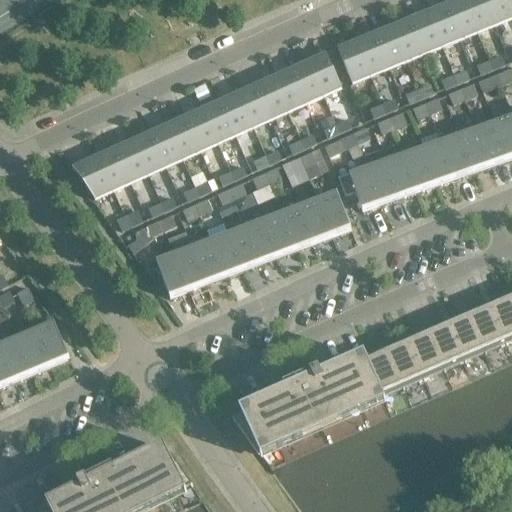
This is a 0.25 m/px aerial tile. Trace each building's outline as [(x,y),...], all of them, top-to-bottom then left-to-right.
[(478,36),(463,0),(445,8),(460,43),(478,36)] [(495,28),(483,0),(463,0),(478,36),(495,28)] [(511,21),(511,18),(504,0),(483,0),(495,28),(511,21)] [(460,43),(445,8),(428,15),(442,50),(460,43)] [(442,50),(428,15),(410,22),(424,58),(442,50)] [(424,58),(410,22),(392,29),(406,65),(424,58)] [(406,65),(392,29),(374,37),(389,72),(406,65)] [(389,72),(374,37),(356,44),(371,79),(389,72)] [(371,79),(356,44),(338,51),(352,87),(371,79)] [(326,57),(307,65),(323,100),(341,92),(326,57)] [(501,59),(489,64),(493,73),(505,68),(501,59)] [(493,73),(489,64),(477,69),(481,78),(493,73)] [(323,100),(307,65),(290,73),(306,108),(323,100)] [(306,108),(290,73),(272,81),(288,116),(306,108)] [(511,84),(511,82),(508,73),(496,78),(501,89),(511,84)] [(465,74),(454,79),(457,87),(469,83),(465,74)] [(501,89),(496,78),(484,82),(489,94),(501,89)] [(457,87),(454,79),(442,83),(445,92),(457,87)] [(288,116),(272,81),(255,89),(271,123),(288,116)] [(477,98),(473,87),(461,92),(465,103),(477,98)] [(430,88),(418,93),(422,102),(433,97),(430,88)] [(271,123),(255,89),(237,96),(253,131),(271,123)] [(465,103),(461,92),(449,97),(454,108),(465,103)] [(422,102),(418,93),(406,98),(410,107),(422,102)] [(253,131),(237,96),(220,104),(236,139),(253,131)] [(442,113),(437,102),(425,107),(430,118),(442,113)] [(394,103),(382,108),(386,116),(398,112),(394,103)] [(236,139),(220,104),(202,112),(218,147),(236,139)] [(430,118),(425,107),(413,111),(418,123),(430,118)] [(386,116),(382,108),(371,112),(374,121),(386,116)] [(218,147),(202,112),(185,120),(201,155),(218,147)] [(406,127),(402,116),(390,121),(394,132),(406,127)] [(324,133),(336,128),(332,119),(320,124),(324,133)] [(201,155),(185,120),(167,128),(183,163),(201,155)] [(511,163),(511,120),(495,126),(509,165),(511,163)] [(394,132),(390,121),(378,126),(383,137),(394,132)] [(347,122),(336,128),(340,136),(351,131),(347,122)] [(509,165),(495,126),(477,132),(491,171),(509,165)] [(183,163),(167,128),(150,136),(166,171),(183,163)] [(340,136),(336,128),(324,133),(328,142),(340,136)] [(370,142),(365,131),(353,137),(358,148),(370,142)] [(491,171),(477,132),(459,138),(472,177),(491,171)] [(166,171),(150,136),(132,144),(148,179),(166,171)] [(358,148),(353,137),(342,142),(347,153),(358,148)] [(312,138),(301,143),(305,152),(316,147),(312,138)] [(472,177),(459,138),(441,145),(454,183),(472,177)] [(305,152),(301,143),(289,149),(293,157),(305,152)] [(148,179),(132,144),(115,152),(131,187),(148,179)] [(454,183),(441,145),(423,151),(436,190),(454,183)] [(436,190),(423,151),(405,157),(418,196),(436,190)] [(131,187),(115,152),(97,160),(113,194),(131,187)] [(277,154),(266,159),(270,168),(281,163),(277,154)] [(316,166),(311,155),(300,161),(305,172),(316,166)] [(418,196),(405,157),(386,163),(400,202),(418,196)] [(270,168),(266,159),(254,164),(258,173),(270,168)] [(113,194),(97,160),(72,171),(95,203),(113,194)] [(305,172),(300,161),(288,166),(293,177),(305,172)] [(400,202),(386,163),(368,170),(382,208),(400,202)] [(242,170),(231,175),(235,184),(246,178),(242,170)] [(382,208),(368,170),(338,180),(345,200),(356,196),(363,215),(382,208)] [(281,182),(276,171),(265,176),(270,187),(281,182)] [(235,184),(231,175),(219,180),(223,189),(235,184)] [(270,187),(265,176),(253,182),(258,193),(270,187)] [(207,185),(196,191),(200,199),(211,194),(207,185)] [(246,198),(241,187),(230,192),(235,203),(246,198)] [(200,199),(196,191),(184,196),(188,205),(200,199)] [(235,203),(230,192),(218,197),(223,208),(235,203)] [(352,234),(337,196),(319,203),(333,241),(352,234)] [(172,201),(161,207),(165,215),(176,210),(172,201)] [(211,214),(206,203),(195,208),(200,219),(211,214)] [(333,241),(319,203),(301,209),(315,248),(333,241)] [(165,215),(161,207),(149,212),(153,221),(165,215)] [(200,219),(195,208),(183,213),(188,224),(200,219)] [(315,248),(301,209),(283,216),(297,254),(315,248)] [(128,218),(133,229),(142,225),(137,214),(128,218)] [(297,254),(283,216),(265,223),(279,261),(297,254)] [(133,229),(128,218),(117,224),(121,233),(122,235),(133,229)] [(176,229),(172,218),(160,224),(165,235),(176,229)] [(279,261),(265,223),(247,230),(261,268),(279,261)] [(165,235),(160,224),(148,229),(153,240),(165,235)] [(261,268),(247,230),(229,236),(243,275),(261,268)] [(243,275),(229,236),(211,243),(225,281),(243,275)] [(225,281),(211,243),(193,250),(207,288),(225,281)] [(134,244),(126,249),(132,258),(140,252),(134,244)] [(207,288),(193,250),(175,256),(189,295),(207,288)] [(189,295),(175,256),(156,263),(170,302),(189,295)] [(17,296),(18,297),(20,302),(31,297),(28,291),(17,296)] [(9,294),(0,298),(0,304),(3,311),(15,305),(9,294)] [(34,303),(31,297),(20,302),(23,309),(34,303)] [(511,344),(511,303),(510,298),(493,305),(491,299),(483,303),(485,308),(468,316),(485,355),(511,344)] [(485,355),(468,316),(452,323),(449,317),(441,320),(444,326),(427,333),(444,373),(485,355)] [(62,344),(54,326),(36,333),(44,352),(51,371),(70,364),(62,344)] [(51,371),(44,352),(36,333),(18,341),(34,378),(51,371)] [(444,373),(427,333),(410,341),(408,335),(400,338),(403,344),(386,351),(403,391),(444,373)] [(34,378),(18,341),(0,348),(16,386),(34,378)] [(0,392),(16,386),(0,348),(0,392)] [(403,391),(386,351),(369,359),(367,353),(363,355),(364,358),(383,401),(384,401),(383,400),(403,391)] [(383,401),(364,358),(321,378),(317,368),(281,384),(285,393),(240,413),(241,416),(232,420),(258,457),(259,456),(261,462),(386,406),(384,401),(383,401)] [(164,449),(114,474),(110,464),(75,481),(79,491),(47,507),(49,511),(155,511),(187,496),(184,490),(190,487),(191,488),(192,487),(165,451),(165,452),(164,449)]
